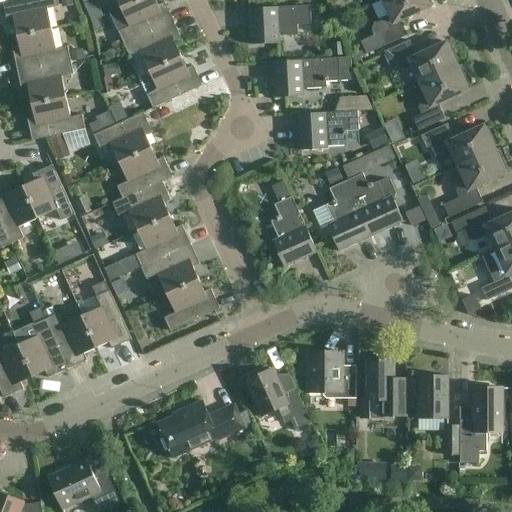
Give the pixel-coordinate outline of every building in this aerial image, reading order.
[(17,37),(52,30),(47,9),(59,7),(57,0),(20,0),(3,4),(7,25),(14,24),(17,37)] [(116,0),(121,8),(138,0),(116,0)] [(118,32),(124,45),(173,22),(165,3),(158,6),(155,0),(138,0),(121,8),(129,27),(118,32)] [(382,0),(383,0),(389,14),(378,20),(374,24),(372,26),(372,31),(374,36),(360,41),(366,55),(407,36),(402,24),(404,19),(430,7),(428,4),(429,0),(382,0)] [(251,45),(274,44),(281,44),(280,37),(298,36),(297,26),(311,25),(310,6),(249,9),(249,11),(250,11),(252,44),(251,44),(251,45)] [(141,53),(149,71),(181,57),(176,45),(182,42),(173,22),(124,45),(130,57),(141,53)] [(13,52),(18,72),(71,61),(68,47),(56,50),(52,30),(17,37),(20,50),(13,52)] [(413,67),(420,83),(457,67),(453,58),(456,56),(452,48),(447,47),(446,43),(420,55),(415,53),(410,41),(383,53),(389,66),(397,62),(400,68),(405,70),(413,67)] [(187,69),(181,57),(149,71),(158,90),(147,95),(153,109),(202,86),(193,66),(187,69)] [(350,58),(339,59),(273,62),(273,63),(274,63),(276,97),(274,97),(275,98),(304,97),(304,89),(327,88),(326,82),(352,81),(350,58)] [(29,92),(32,105),(66,98),(62,77),(74,75),(71,61),(18,72),(22,93),(29,92)] [(457,67),(420,83),(428,100),(420,103),(418,108),(421,115),(413,119),(419,131),(445,119),(440,107),(441,102),(467,90),(466,87),(468,82),(464,74),(461,76),(457,67)] [(359,131),(358,112),(374,111),(367,96),(340,97),(334,113),(297,115),(297,116),(298,116),(300,150),(298,150),(298,151),(328,149),(328,147),(346,146),(345,135),(347,135),(347,131),(359,131)] [(66,98),(32,105),(35,118),(28,120),(32,141),(85,130),(82,116),(70,118),(66,98)] [(111,144),(119,163),(151,148),(146,136),(152,133),(143,113),(94,136),(100,149),(111,144)] [(458,167),(494,150),(490,141),(494,140),(490,132),(485,130),(484,127),(458,138),(453,137),(447,124),(421,136),(427,149),(435,145),(438,152),(443,154),(451,150),(458,167)] [(62,162),(75,158),(69,137),(57,140),(62,162)] [(157,161),(151,148),(119,163),(128,182),(117,187),(123,199),(123,200),(162,182),(173,178),(164,158),(157,161)] [(494,150),(458,167),(465,183),(458,187),(456,192),(459,198),(443,205),(449,218),(483,203),(477,190),(479,185),(505,174),(504,170),(505,166),(502,158),(499,159),(494,150)] [(23,187),(38,219),(57,210),(62,221),(75,215),(53,166),(33,175),(36,181),(23,187)] [(386,179),(378,182),(372,185),(371,183),(368,185),(363,174),(346,182),(372,238),(372,237),(372,236),(402,222),(403,223),(404,223),(393,198),(395,198),(396,194),(390,180),(386,179)] [(271,222),(279,238),(272,241),(285,268),(286,268),(285,266),(316,253),(316,254),(317,253),(292,198),(285,181),(272,187),(279,203),(275,205),(280,216),(276,218),(277,219),(271,222)] [(129,212),(138,231),(170,216),(164,204),(171,201),(162,182),(123,200),(123,199),(112,204),(118,217),(129,212)] [(371,238),(372,238),(346,182),(330,189),(335,200),(331,202),(332,203),(326,206),(333,221),(327,224),(330,231),(339,252),(341,252),(340,251),(371,237),(371,238)] [(38,219),(23,187),(11,192),(8,186),(0,189),(0,219),(11,244),(24,238),(19,227),(38,219)] [(489,235),(496,250),(511,242),(511,214),(496,221),(491,220),(485,207),(451,223),(457,236),(458,235),(463,246),(489,235)] [(136,255),(141,268),(191,245),(182,226),(176,229),(170,216),(138,231),(146,250),(136,255)] [(0,249),(11,244),(0,219),(0,249)] [(487,301),(511,289),(511,242),(496,250),(483,256),(495,282),(481,289),(487,301)] [(158,275),(167,294),(199,280),(193,267),(200,264),(191,245),(141,268),(147,280),(158,275)] [(204,292),(199,280),(167,294),(175,313),(164,318),(170,332),(220,309),(211,289),(204,292)] [(82,316),(96,348),(109,343),(112,349),(132,340),(109,291),(96,297),(101,308),(82,316)] [(45,320),(68,369),(87,361),(84,354),(96,348),(82,316),(63,325),(58,314),(56,315),(52,306),(42,311),(46,319),(45,320)] [(48,378),(68,369),(45,320),(33,326),(37,336),(19,345),(33,377),(45,372),(48,378)] [(33,377),(19,345),(0,353),(0,390),(4,398),(24,389),(21,383),(33,377)] [(323,396),(326,399),(356,399),(356,372),(345,372),(342,369),(342,353),(309,353),(309,393),(323,393),(323,396)] [(406,417),(406,386),(406,379),(393,379),(393,361),(366,361),(366,400),(361,400),(361,419),(383,419),(383,417),(406,417)] [(248,376),(250,380),(247,381),(263,416),(278,409),(285,424),(291,421),(295,430),(311,423),(289,375),(276,380),(271,370),(269,371),(267,367),(248,376)] [(418,419),(448,420),(448,376),(447,376),(447,378),(434,378),(434,376),(420,375),(420,401),(418,401),(418,419)] [(460,420),(460,463),(479,463),(479,451),(486,451),(486,432),(502,432),(502,389),(474,389),(474,420),(460,420)] [(245,429),(235,405),(209,416),(202,401),(187,408),(188,410),(158,424),(173,458),(218,438),(219,441),(245,429)] [(459,456),(459,426),(445,426),(445,456),(459,456)] [(119,502),(106,473),(95,478),(87,460),(73,466),(74,468),(66,471),(65,470),(48,478),(62,510),(92,497),(99,511),(119,502)] [(0,511),(42,511),(41,503),(30,504),(30,506),(27,507),(23,505),(24,502),(0,492),(0,511)]
